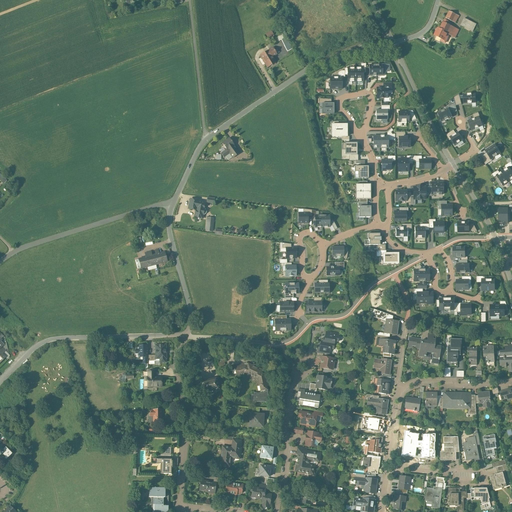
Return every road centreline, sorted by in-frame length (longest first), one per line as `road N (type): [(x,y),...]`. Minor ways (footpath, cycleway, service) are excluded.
road 1 (unclassified): [(174,199),(198,147),(215,131),(310,67),(392,42)]
road 2 (residential): [(0,382),(47,339),(186,334)]
road 3 (unclassified): [(0,261),(23,246),(174,199)]
road 4 (residential): [(179,503),(184,433),(174,363),(186,334)]
road 5 (track): [(190,0),(205,139)]
road 6 (unclassified): [(186,334),(191,311),(169,230),(174,199)]
road 7 (unclassified): [(453,165),(392,42)]
